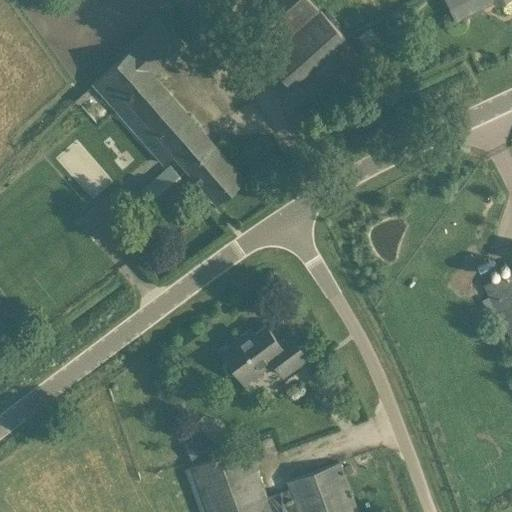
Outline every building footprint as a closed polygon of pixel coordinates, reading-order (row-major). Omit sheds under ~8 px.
[(320,11),(310,0),(275,0),(241,30),(265,58),(265,59),(289,86),(345,38),(320,10),(320,11)] [(496,8),(510,0),(444,0),(456,22),(493,3),(496,8)] [(245,179),(206,134),(155,75),(184,49),(157,19),(126,47),(129,50),(91,84),(97,91),(145,144),(153,154),(163,165),(173,156),(216,206),(245,179)] [(370,27),(357,36),(365,48),(378,40),(370,27)] [(140,192),(157,211),(187,185),(169,165),(140,192)] [(511,341),(511,269),(484,284),(483,285),(511,339),(511,341)] [(282,375),(306,357),(290,335),(279,343),(265,325),(254,334),(250,329),(220,351),(228,361),(225,363),(224,367),(229,372),(233,373),(235,371),(243,382),(272,361),(282,375)] [(206,431),(185,441),(193,460),(215,450),(206,431)] [(267,497),(257,469),(259,468),(250,444),(191,466),(207,511),(295,511),(297,511),(296,511),(358,511),(340,461),(287,481),(289,488),(267,497)]
